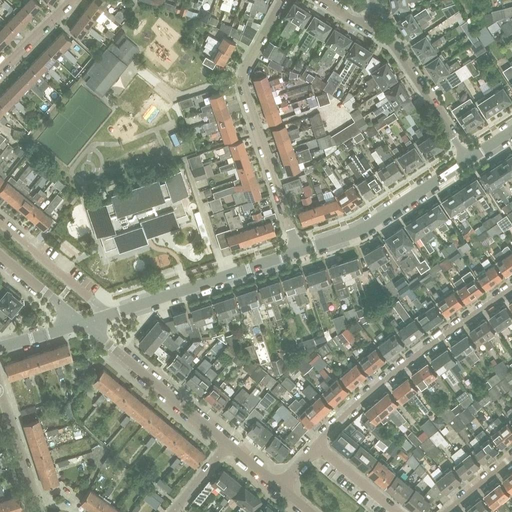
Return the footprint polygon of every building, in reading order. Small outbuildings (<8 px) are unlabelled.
[(13,11),(1,0),(0,0),(0,2),(11,13),(13,11)] [(25,22),(33,13),(24,4),(19,9),(16,6),(14,8),(4,0),(1,0),(13,11),(16,13),(25,22)] [(27,0),(24,4),(33,13),(41,5),(35,0),(27,0)] [(92,0),(91,2),(102,9),(104,11),(104,10),(105,8),(106,9),(107,7),(105,5),(108,0),(92,0)] [(253,0),(244,0),(244,1),(248,2),(245,13),(249,14),(253,0)] [(253,0),(249,14),(247,19),(252,21),(259,2),(263,4),(264,0),(253,0)] [(417,0),(391,0),(392,3),(391,4),(392,9),(393,9),(394,10),(410,7),(409,2),(417,0)] [(91,2),(84,11),(95,19),(102,9),(91,2)] [(164,2),(162,8),(173,11),(175,5),(164,2)] [(284,37),(301,7),(298,5),(299,4),(295,2),(294,3),(293,2),(285,15),(289,18),(286,24),(284,28),(280,34),(284,37)] [(454,14),(455,13),(460,10),(456,3),(448,6),(454,14)] [(174,11),(186,15),(187,9),(187,8),(180,6),(180,9),(175,7),(174,11)] [(511,6),(503,8),(505,17),(508,16),(511,13),(511,6)] [(304,9),(301,7),(284,37),(287,38),(291,33),(297,23),(302,26),(310,13),(309,12),(309,11),(305,8),(304,9)] [(104,11),(102,13),(106,16),(109,18),(110,15),(109,15),(111,13),(106,9),(105,8),(104,10),(104,11)] [(401,26),(403,29),(429,12),(426,8),(414,16),(411,11),(398,20),(398,21),(397,22),(400,27),(401,26)] [(494,21),(497,20),(505,17),(503,8),(492,11),(492,12),(494,22),(494,21)] [(198,12),(187,9),(186,15),(196,18),(198,12)] [(78,19),(77,20),(88,28),(88,27),(95,19),(84,11),(78,19)] [(432,17),(429,12),(403,29),(405,31),(404,32),(407,37),(408,37),(409,38),(423,29),(420,25),(432,17)] [(494,22),(492,12),(480,14),(483,25),(494,22)] [(17,31),(25,22),(16,13),(7,22),(17,31)] [(303,50),(322,20),(319,18),(320,17),(315,14),(315,15),(314,14),(305,28),(310,31),(307,36),(304,41),(300,48),(303,50)] [(473,15),(467,19),(472,29),(477,26),(476,22),(473,17),(473,15)] [(511,21),(508,16),(505,17),(497,20),(507,36),(509,34),(511,37),(511,21)] [(216,26),(218,20),(211,17),(208,23),(216,26)] [(77,20),(70,30),(80,38),(84,33),(87,35),(89,32),(88,32),(90,29),(88,28),(77,20)] [(325,22),(322,20),(303,50),(307,53),(314,41),(317,36),(322,39),(330,25),(329,24),(330,23),(325,21),(325,22)] [(0,31),(9,39),(17,31),(7,22),(3,26),(0,24),(0,31)] [(219,28),(229,34),(232,27),(221,23),(219,28)] [(243,31),(240,40),(249,45),(256,31),(245,25),(243,31)] [(476,32),(481,40),(491,34),(486,26),(476,32)] [(90,29),(88,32),(89,32),(94,36),(96,34),(95,33),(96,31),(91,27),(90,29)] [(243,31),(232,27),(229,34),(240,40),(243,31)] [(321,59),(325,62),(342,33),(339,31),(339,29),(336,27),(335,28),(334,27),(325,42),(329,45),(321,59)] [(114,33),(108,29),(104,34),(110,38),(114,33)] [(121,29),(112,39),(118,44),(126,33),(121,29)] [(467,34),(473,43),(479,40),(473,30),(467,34)] [(0,48),(9,39),(0,31),(0,48)] [(96,34),(94,36),(99,40),(102,36),(96,31),(95,33),(96,34)] [(62,32),(54,40),(64,49),(71,41),(62,32)] [(345,35),(342,33),(325,62),(329,64),(333,57),(337,50),(342,53),(351,38),(349,37),(349,35),(347,34),(345,35)] [(416,48),(418,52),(432,43),(429,39),(431,38),(428,33),(413,43),(414,45),(412,46),(415,49),(416,48)] [(205,40),(207,41),(229,54),(235,43),(223,36),(220,42),(208,35),(205,40)] [(440,37),(432,43),(418,52),(420,55),(419,56),(422,59),(423,59),(424,60),(439,50),(437,46),(443,41),(440,37)] [(138,49),(130,42),(126,39),(119,48),(112,42),(82,77),(101,94),(138,49)] [(459,65),(461,67),(465,64),(471,60),(487,49),(480,39),(475,43),(477,46),(474,48),(475,51),(474,52),(475,53),(467,58),(466,56),(458,61),(457,60),(450,65),(447,61),(445,63),(431,72),(433,75),(432,76),(435,80),(436,79),(437,80),(453,70),(459,65)] [(54,40),(46,48),(55,57),(64,49),(54,40)] [(350,58),(346,65),(339,75),(343,77),(346,73),(350,67),(363,46),(360,44),(360,42),(357,40),(356,41),(354,40),(345,55),(350,58)] [(223,64),(229,54),(207,41),(204,46),(215,52),(211,57),(223,64)] [(271,59),(271,58),(278,46),(269,42),(262,54),(271,59)] [(278,46),(271,58),(281,63),(287,51),(278,46)] [(350,67),(346,73),(343,77),(341,81),(345,83),(357,62),(362,65),(371,51),(370,50),(370,48),(367,47),(366,47),(363,46),(350,67)] [(51,62),(55,57),(46,48),(38,57),(59,78),(61,75),(51,66),(53,64),(51,62)] [(63,53),(68,58),(72,54),(67,49),(63,53)] [(431,72),(445,63),(442,59),(445,58),(442,53),(426,63),(427,65),(426,65),(428,69),(429,68),(431,72)] [(475,60),(479,65),(490,58),(486,53),(475,60)] [(77,59),(72,54),(68,58),(73,63),(77,59)] [(212,68),(215,62),(205,56),(202,62),(212,68)] [(38,57),(29,65),(39,74),(43,70),(45,73),(47,70),(57,80),(59,78),(38,57)] [(286,57),(282,64),(288,67),(292,60),(286,57)] [(282,65),(271,59),(267,64),(279,71),(282,65)] [(471,60),(465,64),(472,74),(474,76),(479,73),(471,60)] [(365,81),(368,85),(391,70),(389,67),(390,66),(388,63),(386,63),(385,61),(371,71),(374,76),(367,80),(365,81)] [(465,64),(461,67),(456,71),(462,81),(472,74),(465,64)] [(48,83),(39,74),(29,65),(21,74),(42,95),(44,93),(37,85),(39,84),(43,88),(48,83)] [(257,89),(280,82),(278,77),(268,81),(265,74),(262,75),(260,69),(254,71),(256,77),(253,78),(257,89)] [(396,78),(396,77),(396,75),(395,73),(393,73),(391,70),(368,85),(364,87),(368,92),(373,89),(372,87),(374,86),(377,91),(382,88),(396,78)] [(453,87),(462,81),(456,71),(446,77),(453,87)] [(305,79),(311,82),(314,76),(309,73),(305,79)] [(42,95),(21,74),(13,82),(22,91),(26,87),(28,90),(29,89),(31,87),(41,97),(42,95)] [(315,75),(314,76),(311,82),(322,89),(325,82),(321,80),(321,79),(315,75)] [(68,82),(66,84),(70,87),(76,80),(72,77),(68,82)] [(330,77),(323,89),(331,94),(339,82),(330,77)] [(445,92),(453,87),(446,77),(438,82),(445,92)] [(257,89),(261,101),(273,97),(271,90),(276,89),(276,88),(287,84),(286,80),(280,82),(257,89)] [(496,92),(504,105),(507,103),(508,104),(511,102),(511,101),(511,99),(511,98),(500,81),(492,87),(496,92)] [(4,91),(13,100),(16,102),(26,112),(29,115),(30,113),(27,110),(28,109),(18,100),(20,98),(18,95),(22,91),(13,82),(4,91)] [(378,107),(404,90),(402,87),(403,85),(401,83),(399,83),(398,82),(384,91),(387,96),(375,104),(378,107)] [(503,106),(504,105),(496,92),(492,87),(484,92),(486,95),(488,97),(496,110),(499,109),(499,110),(503,107),(503,106)] [(406,93),(404,90),(378,107),(372,111),(375,114),(380,111),(380,112),(387,108),(389,112),(409,99),(409,98),(409,96),(408,93),(406,93)] [(4,91),(0,95),(0,103),(5,109),(13,100),(4,91)] [(203,111),(226,103),(222,92),(209,96),(211,103),(201,107),(203,111)] [(327,92),(321,94),(325,103),(330,101),(327,92)] [(319,105),(325,103),(321,94),(316,96),(319,105)] [(306,98),(310,108),(317,105),(314,95),(306,98)] [(488,97),(486,95),(478,101),(488,116),(489,115),(490,116),(494,113),(493,112),(496,110),(488,97)] [(277,107),(273,97),(261,101),(264,112),(277,107)] [(181,108),(193,104),(191,98),(179,102),(181,108)] [(343,102),(349,111),(355,107),(349,98),(343,102)] [(471,98),(462,103),(466,108),(467,111),(476,124),(479,122),(479,123),(483,120),(483,119),(484,118),(474,103),(471,98)] [(416,109),(411,101),(401,107),(406,115),(416,109)] [(24,113),(26,112),(16,102),(14,104),(24,113)] [(230,115),(226,103),(203,111),(199,113),(200,117),(207,114),(209,122),(230,115)] [(287,104),(281,106),(277,107),(264,112),(268,123),(281,118),(279,113),(283,112),(283,111),(289,109),(287,104)] [(421,106),(409,114),(413,120),(425,112),(421,106)] [(355,121),(362,117),(364,116),(358,108),(350,113),(355,121)] [(476,124),(467,111),(466,108),(455,115),(462,124),(463,123),(467,129),(469,129),(473,127),(472,126),(476,124)] [(393,111),(382,118),(385,123),(386,122),(387,124),(397,117),(393,111)] [(33,118),(37,122),(42,115),(38,112),(33,118)] [(310,117),(313,126),(323,123),(320,112),(317,113),(313,116),(310,117)] [(233,126),(230,115),(209,122),(211,127),(205,129),(207,135),(210,133),(233,126)] [(369,127),(362,117),(355,121),(354,121),(360,131),(361,132),(369,127)] [(377,129),(385,123),(382,118),(374,124),(377,129)] [(354,121),(349,124),(355,133),(360,131),(354,121)] [(326,133),(323,123),(313,126),(316,137),(326,133)] [(272,128),(276,140),(299,132),(298,127),(287,131),(284,124),(272,128)] [(351,136),(355,133),(349,124),(345,127),(351,136)] [(212,137),(222,134),(224,141),(237,137),(233,126),(210,133),(212,137)] [(345,127),(340,130),(346,139),(351,136),(345,127)] [(431,153),(434,151),(425,138),(418,128),(414,130),(420,138),(416,141),(426,157),(427,156),(427,157),(431,154),(431,153)] [(14,129),(12,135),(23,137),(25,131),(14,129)] [(340,130),(336,133),(342,142),(346,139),(340,130)] [(429,135),(425,138),(434,151),(437,149),(438,150),(442,147),(441,147),(443,146),(432,130),(428,133),(429,135)] [(300,136),(299,132),(276,140),(280,151),(292,146),(290,139),(300,136)] [(337,145),(342,142),(336,133),(331,136),(337,145)] [(0,143),(0,144),(3,147),(9,140),(5,137),(0,143)] [(221,159),(233,155),(245,151),(241,140),(229,144),(223,146),(225,152),(219,154),(221,159)] [(409,148),(405,151),(414,164),(417,162),(418,163),(422,161),(421,160),(423,159),(410,140),(405,142),(409,148)] [(0,163),(3,160),(13,148),(8,144),(0,154),(0,163)] [(402,172),(394,159),(389,152),(386,154),(380,145),(375,148),(375,149),(382,160),(394,177),(397,175),(398,176),(402,173),(401,172),(402,172)] [(13,152),(20,157),(25,151),(18,146),(13,152)] [(292,146),(280,151),(283,162),(310,153),(308,147),(294,152),(292,146)] [(411,166),(414,164),(405,151),(401,154),(396,147),(392,149),(406,170),(407,169),(407,170),(411,167),(411,166)] [(391,179),(394,177),(382,160),(375,149),(371,152),(381,167),(377,169),(386,182),(387,182),(388,183),(392,180),(391,179)] [(233,155),(235,161),(219,166),(220,172),(221,172),(249,162),(245,151),(233,155)] [(192,169),(203,165),(200,153),(188,157),(192,169)] [(312,158),(310,153),(283,162),(287,173),(300,169),(298,163),(312,158)] [(371,192),(374,190),(356,164),(353,159),(348,163),(360,181),(357,183),(366,196),(367,195),(368,196),(371,193),(371,192)] [(511,168),(506,159),(498,165),(506,178),(511,175),(511,176),(511,168)] [(356,164),(374,190),(377,188),(378,189),(381,187),(381,186),(382,185),(374,172),(369,175),(366,170),(366,171),(359,161),(356,164)] [(236,179),(240,177),(253,173),(249,162),(221,172),(222,176),(234,172),(236,179)] [(29,164),(21,174),(21,175),(24,177),(32,167),(29,164)] [(303,167),(305,173),(314,170),(312,164),(303,167)] [(207,176),(203,165),(192,169),(195,180),(207,176)] [(502,181),(506,178),(498,165),(489,170),(507,196),(510,194),(502,181)] [(36,171),(41,175),(45,170),(40,166),(36,171)] [(331,170),(332,172),(354,203),(357,202),(357,203),(361,200),(361,199),(362,198),(353,184),(348,187),(343,180),(344,180),(341,175),(335,167),(331,170)] [(165,181),(159,183),(174,226),(179,225),(176,217),(186,213),(181,197),(187,194),(179,170),(163,175),(165,181)] [(497,190),(500,194),(506,202),(509,200),(507,196),(489,170),(481,176),(493,193),(497,190)] [(351,205),(354,203),(332,172),(329,174),(337,187),(333,190),(345,209),(347,208),(348,209),(352,206),(351,205)] [(257,185),(253,173),(240,177),(242,182),(212,192),(214,198),(219,197),(234,192),(257,185)] [(0,188),(0,192),(7,198),(22,180),(24,177),(21,175),(19,178),(18,177),(16,180),(10,175),(9,177),(1,188),(0,188)] [(285,190),(301,184),(299,178),(283,183),(285,190)] [(478,178),(470,183),(484,205),(488,203),(482,194),(487,191),(478,178)] [(26,196),(28,193),(29,191),(24,187),(26,184),(22,180),(7,198),(16,206),(26,196)] [(150,235),(154,233),(174,226),(159,183),(158,181),(139,187),(111,196),(113,201),(104,204),(103,201),(88,207),(98,237),(100,236),(105,250),(117,246),(118,251),(148,242),(145,235),(149,234),(150,235)] [(484,205),(470,183),(461,188),(470,202),(473,200),(481,211),(486,208),(484,205)] [(320,203),(325,216),(336,212),(335,210),(342,208),(336,198),(330,190),(323,193),(320,184),(314,186),(320,203)] [(234,192),(236,197),(241,195),(243,202),(260,196),(257,185),(234,192)] [(209,188),(203,190),(206,197),(212,195),(209,188)] [(16,206),(25,213),(44,192),(41,189),(40,189),(37,192),(36,191),(32,196),(28,193),(26,196),(16,206)] [(72,204),(79,196),(72,190),(65,198),(72,204)] [(460,190),(451,195),(466,217),(467,216),(466,214),(468,213),(464,206),(469,203),(460,190)] [(25,213),(34,221),(44,211),(39,206),(41,203),(40,202),(47,194),(44,192),(25,213)] [(46,225),(52,218),(49,215),(63,198),(58,193),(44,211),(34,221),(44,229),(46,225)] [(466,217),(451,195),(443,201),(452,214),(456,211),(460,216),(458,217),(461,221),(462,220),(466,217)] [(223,208),(219,197),(214,198),(209,200),(212,211),(223,208)] [(511,208),(511,207),(509,202),(501,207),(505,213),(511,208)] [(314,220),(325,216),(320,203),(309,207),(314,220)] [(440,203),(431,208),(446,230),(449,228),(444,219),(449,216),(440,203)] [(302,224),(314,220),(309,207),(294,212),(297,222),(301,221),(302,224)] [(431,208),(423,214),(432,227),(436,224),(442,233),(446,230),(431,208)] [(233,216),(232,213),(230,210),(224,212),(232,233),(227,235),(226,232),(223,231),(215,233),(220,246),(229,243),(230,248),(242,244),(233,216)] [(275,212),(264,215),(262,216),(260,211),(256,212),(264,236),(275,232),(271,220),(277,218),(275,212)] [(253,240),(264,236),(256,212),(251,214),(253,220),(247,222),(249,227),(253,240)] [(495,223),(497,221),(504,217),(501,212),(492,218),(495,223)] [(233,216),(242,244),(253,240),(249,227),(244,229),(239,214),(233,216)] [(428,230),(432,227),(423,214),(415,219),(429,241),(433,239),(428,230)] [(511,222),(506,215),(504,217),(497,221),(503,230),(504,231),(511,225),(511,222)] [(488,228),(494,223),(495,223),(492,218),(491,216),(484,222),(488,228)] [(46,225),(44,229),(49,233),(52,230),(58,222),(52,218),(46,225)] [(430,242),(429,241),(415,219),(407,224),(416,238),(419,236),(430,252),(435,249),(430,242)] [(462,228),(464,233),(473,228),(467,219),(459,224),(462,228)] [(493,237),(503,230),(497,221),(495,223),(494,223),(495,224),(487,230),(491,235),(493,237)] [(210,243),(203,222),(197,224),(204,245),(210,243)] [(404,227),(395,232),(414,260),(413,260),(417,265),(421,273),(430,267),(425,259),(421,261),(411,246),(415,243),(404,227)] [(469,240),(476,235),(477,235),(473,228),(463,235),(467,241),(469,240)] [(491,235),(487,230),(487,229),(482,232),(477,235),(482,241),(491,235)] [(389,240),(384,243),(399,265),(401,264),(407,272),(417,265),(413,260),(414,260),(395,232),(387,238),(389,240)] [(450,237),(456,246),(461,243),(460,242),(463,240),(462,238),(459,240),(455,233),(450,237)] [(482,244),(476,235),(469,240),(475,249),(482,244)] [(467,242),(457,248),(460,252),(462,250),(464,252),(471,248),(467,242)] [(374,249),(385,268),(391,278),(396,274),(390,263),(388,264),(386,260),(391,257),(383,243),(374,249)] [(504,247),(502,249),(511,263),(511,251),(508,245),(505,246),(504,247)] [(381,271),(385,268),(374,249),(365,254),(373,267),(378,265),(381,271)] [(507,274),(511,271),(511,263),(502,249),(501,249),(496,253),(500,260),(498,262),(507,274)] [(349,260),(356,281),(362,298),(366,296),(358,273),(364,271),(359,257),(349,260)] [(448,257),(439,263),(444,271),(453,265),(448,257)] [(356,281),(349,260),(340,263),(345,278),(350,276),(352,282),(356,281)] [(347,284),(345,278),(340,263),(330,266),(335,281),(341,279),(343,285),(347,284)] [(428,269),(432,275),(433,276),(438,273),(436,271),(441,268),(438,263),(428,269)] [(486,268),(495,283),(504,277),(495,264),(492,265),(491,264),(486,268)] [(327,267),(317,270),(328,301),(332,300),(326,284),(331,282),(327,267)] [(487,288),(495,283),(486,268),(480,272),(481,273),(478,275),(487,288)] [(422,282),(432,275),(428,269),(418,276),(422,282)] [(330,308),(328,301),(317,270),(308,274),(313,288),(317,287),(322,302),(323,302),(326,309),(330,308)] [(476,296),(484,290),(471,271),(462,277),(466,282),(476,296)] [(301,297),(301,300),(302,303),(308,301),(307,296),(305,296),(303,289),(308,287),(303,272),(302,273),(300,272),(297,273),(296,275),(293,276),(301,297)] [(297,298),(301,297),(293,276),(291,277),(289,275),(286,277),(285,279),(284,279),(289,294),(295,292),(297,298)] [(418,276),(412,281),(417,288),(423,284),(422,282),(418,276)] [(468,301),(476,296),(466,282),(462,277),(454,282),(468,301)] [(273,283),(271,283),(278,305),(287,301),(280,280),(279,280),(278,280),(274,281),(273,283)] [(0,327),(20,304),(20,303),(21,303),(21,299),(20,299),(20,298),(12,292),(11,292),(7,289),(0,283),(0,327)] [(261,286),(262,290),(266,301),(269,308),(272,307),(277,319),(283,317),(278,305),(271,283),(268,284),(268,283),(262,285),(262,286),(261,286)] [(399,291),(402,296),(412,289),(408,284),(399,291)] [(392,285),(382,291),(387,299),(397,293),(392,285)] [(251,290),(248,291),(259,324),(263,322),(257,304),(262,303),(257,288),(256,288),(256,287),(250,289),(251,290)] [(255,325),(259,324),(248,291),(245,292),(244,290),(239,292),(240,294),(239,294),(244,309),(249,307),(255,325)] [(452,290),(445,294),(456,309),(458,307),(460,308),(463,306),(463,304),(464,303),(455,290),(453,292),(452,290)] [(453,311),(456,309),(445,294),(439,299),(440,300),(439,301),(448,314),(449,313),(451,314),(453,313),(453,311)] [(228,298),(225,298),(232,320),(236,319),(234,312),(240,310),(235,295),(234,296),(232,295),(229,296),(228,298)] [(436,322),(426,308),(417,296),(412,300),(422,313),(418,315),(428,328),(429,327),(431,328),(433,326),(433,324),(436,322)] [(229,321),(232,320),(225,298),(223,299),(221,298),(218,300),(217,301),(216,301),(221,316),(226,314),(229,321)] [(406,323),(416,336),(419,334),(421,335),(423,333),(423,331),(424,330),(415,318),(413,319),(412,318),(410,319),(406,313),(407,312),(399,300),(393,305),(406,323)] [(426,308),(436,322),(439,320),(440,321),(443,319),(443,318),(444,317),(432,300),(428,303),(430,305),(426,308)] [(218,337),(214,326),(212,319),(217,318),(212,303),(211,303),(209,302),(206,303),(205,305),(202,306),(209,327),(213,339),(218,337)] [(373,308),(379,317),(384,314),(378,305),(373,308)] [(511,313),(506,305),(505,306),(503,306),(501,307),(501,309),(498,311),(508,325),(511,322),(511,313)] [(195,315),(189,317),(196,338),(203,338),(198,324),(204,322),(206,328),(209,327),(202,306),(200,307),(198,306),(195,307),(194,309),(193,309),(195,315)] [(354,308),(344,311),(348,322),(358,319),(354,308)] [(363,308),(356,310),(358,317),(365,314),(363,308)] [(196,338),(189,317),(187,310),(174,314),(176,319),(166,322),(177,332),(180,331),(178,327),(179,327),(179,326),(185,324),(188,332),(190,331),(193,340),(195,340),(196,340),(196,338)] [(498,311),(495,313),(494,312),(491,314),(491,316),(490,317),(499,329),(501,328),(502,329),(508,325),(498,311)] [(360,318),(363,323),(365,322),(366,323),(372,319),(368,312),(360,318)] [(414,338),(416,336),(406,323),(400,327),(389,313),(385,316),(397,331),(399,330),(409,342),(410,341),(411,342),(414,340),(414,338)] [(332,318),(338,333),(347,326),(344,314),(332,318)] [(155,325),(153,327),(178,348),(181,344),(180,344),(175,340),(168,334),(171,330),(159,320),(158,320),(157,319),(154,324),(155,325)] [(478,325),(488,339),(495,334),(494,333),(495,331),(486,319),(485,320),(484,319),(481,321),(481,323),(478,325)] [(347,328),(353,335),(363,328),(357,320),(347,328)] [(478,325),(475,327),(475,326),(471,328),(471,329),(470,330),(479,343),(481,342),(482,343),(484,342),(488,348),(493,345),(488,339),(478,325)] [(146,335),(158,345),(162,341),(176,352),(179,349),(178,348),(153,327),(151,330),(150,329),(146,333),(147,334),(146,335)] [(353,335),(347,328),(338,335),(345,345),(347,347),(348,348),(352,346),(349,342),(354,337),(353,335)] [(325,332),(314,336),(317,344),(328,340),(325,332)] [(392,332),(386,337),(397,351),(400,349),(401,350),(404,348),(404,346),(405,345),(395,332),(393,334),(392,332)] [(231,342),(232,348),(237,351),(242,352),(239,345),(238,346),(234,333),(226,336),(228,343),(231,342)] [(459,339),(475,361),(478,358),(472,349),(476,347),(467,334),(466,334),(464,333),(462,334),(461,336),(462,338),(459,339)] [(337,334),(328,341),(325,343),(331,350),(339,345),(343,350),(347,347),(345,345),(338,335),(337,334)] [(171,355),(158,345),(146,335),(144,337),(143,336),(140,341),(140,342),(152,352),(154,350),(160,355),(158,357),(164,363),(171,355)] [(180,335),(175,340),(180,344),(185,339),(180,335)] [(394,353),(397,351),(386,337),(381,341),(382,343),(380,344),(389,357),(391,356),(391,357),(394,355),(394,353)] [(459,339),(456,341),(455,340),(453,341),(452,343),(452,344),(451,345),(460,358),(464,355),(470,364),(475,361),(459,339)] [(173,368),(176,371),(199,343),(203,340),(196,340),(195,340),(184,353),(180,350),(168,364),(169,365),(169,367),(171,369),(173,368)] [(270,361),(264,342),(255,345),(261,364),(270,361)] [(36,353),(41,368),(73,358),(68,343),(36,353)] [(199,343),(176,371),(178,372),(178,374),(182,377),(183,376),(184,377),(196,363),(192,359),(203,347),(199,343)] [(331,350),(325,343),(318,348),(323,356),(331,350)] [(237,351),(232,348),(229,345),(228,346),(225,350),(225,351),(232,357),(237,351)] [(253,346),(245,349),(252,359),(257,357),(253,346)] [(373,347),(367,352),(378,365),(381,363),(382,364),(385,361),(385,360),(386,359),(376,347),(374,349),(373,347)] [(447,348),(446,348),(445,347),(443,348),(442,350),(442,352),(439,353),(458,380),(459,381),(463,378),(456,367),(455,368),(452,364),(457,361),(447,348)] [(304,349),(295,352),(298,358),(307,355),(304,349)] [(315,350),(307,358),(312,364),(321,355),(315,350)] [(279,358),(271,360),(276,375),(277,377),(286,370),(280,351),(278,352),(279,358)] [(238,352),(232,360),(240,366),(246,359),(238,352)] [(375,367),(378,365),(367,352),(361,356),(362,358),(360,359),(370,371),(371,370),(373,371),(375,369),(375,367)] [(9,378),(41,368),(36,353),(5,363),(9,378)] [(439,353),(437,355),(436,354),(432,358),(432,359),(431,359),(440,372),(443,370),(452,384),(458,380),(439,353)] [(292,355),(285,358),(288,366),(295,364),(292,355)] [(296,365),(301,371),(310,362),(305,357),(296,365)] [(197,368),(187,380),(188,381),(188,382),(191,384),(192,384),(194,386),(195,386),(211,367),(203,360),(197,368)] [(250,360),(243,368),(251,374),(257,366),(250,360)] [(493,367),(497,373),(501,379),(511,372),(503,360),(493,367)] [(428,362),(427,363),(426,361),(421,365),(422,366),(420,368),(433,385),(436,382),(433,378),(437,375),(428,362)] [(354,363),(348,368),(360,381),(363,378),(363,379),(366,377),(366,375),(367,374),(357,363),(355,364),(354,363)] [(259,365),(250,376),(258,383),(267,372),(259,365)] [(293,375),(299,370),(295,366),(289,371),(293,375)] [(65,380),(64,377),(61,367),(56,368),(60,382),(65,380)] [(211,367),(195,386),(197,388),(197,390),(199,392),(201,392),(202,393),(212,380),(219,373),(211,367)] [(357,383),(360,381),(348,368),(343,373),(344,374),(342,376),(352,387),(354,386),(355,387),(358,385),(357,383)] [(420,368),(417,370),(415,369),(413,369),(412,371),(413,373),(412,374),(421,387),(425,383),(429,388),(433,385),(420,368)] [(93,381),(118,402),(128,390),(103,369),(93,381)] [(268,387),(275,378),(268,373),(261,382),(268,387)] [(487,379),(488,380),(492,386),(501,379),(497,373),(487,379)] [(325,378),(330,384),(342,397),(345,395),(346,395),(348,393),(348,391),(349,391),(339,379),(337,380),(336,379),(334,380),(329,374),(325,378)] [(330,384),(325,378),(323,377),(322,375),(318,379),(326,388),(325,389),(326,390),(324,392),(335,403),(336,402),(337,403),(340,401),(340,399),(342,397),(330,384)] [(287,376),(282,382),(290,390),(296,384),(287,376)] [(408,377),(407,377),(406,376),(404,377),(403,379),(403,381),(400,383),(421,410),(423,413),(427,410),(414,392),(418,389),(408,377)] [(497,383),(504,393),(511,387),(511,386),(505,377),(497,383)] [(483,393),(492,386),(488,380),(479,387),(483,393)] [(211,400),(213,402),(227,385),(224,382),(220,387),(215,383),(205,395),(206,396),(206,397),(209,400),(211,400)] [(288,389),(280,382),(272,391),(279,397),(283,392),(284,393),(288,389)] [(400,383),(398,385),(396,384),(394,384),(393,386),(394,388),(393,389),(402,401),(406,398),(417,413),(421,410),(400,383)] [(228,384),(227,385),(213,402),(216,404),(216,405),(218,407),(220,407),(221,408),(235,390),(228,384)] [(486,391),(494,401),(502,394),(495,385),(486,391)] [(118,402),(143,423),(153,411),(128,390),(118,402)] [(268,391),(265,395),(273,402),(277,398),(268,391)] [(388,391),(387,392),(385,391),(383,393),(383,395),(380,397),(401,422),(402,423),(406,420),(394,406),(398,403),(388,391)] [(103,392),(101,394),(95,402),(98,405),(106,395),(103,392)] [(234,398),(224,411),(225,411),(225,413),(228,415),(229,415),(232,417),(247,398),(244,396),(239,392),(234,398)] [(247,398),(232,417),(234,419),(234,420),(236,422),(238,422),(239,423),(249,411),(255,403),(260,398),(252,392),(251,394),(248,398),(247,398)] [(477,399),(482,405),(491,399),(486,392),(477,399)] [(309,398),(313,402),(324,414),(328,410),(329,411),(330,410),(330,408),(332,407),(321,395),(317,398),(313,394),(309,398)] [(461,402),(465,408),(473,401),(469,395),(461,402)] [(324,414),(313,402),(310,405),(303,397),(299,400),(303,404),(317,420),(320,418),(321,419),(324,415),(323,414),(324,414)] [(380,397),(378,399),(376,399),(374,401),(374,402),(372,404),(383,415),(387,420),(390,417),(397,425),(401,422),(380,397)] [(472,413),(482,405),(477,399),(467,406),(472,413)] [(461,402),(452,409),(456,415),(465,408),(461,402)] [(49,403),(40,406),(42,413),(51,410),(49,403)] [(64,405),(66,413),(68,421),(73,419),(68,404),(64,405)] [(277,411),(286,419),(291,413),(292,412),(283,404),(277,411)] [(315,422),(317,420),(303,404),(295,411),(310,427),(312,425),(313,426),(315,424),(315,422)] [(372,404),(370,406),(369,405),(367,407),(367,409),(365,410),(375,422),(379,419),(383,423),(387,420),(383,415),(372,404)] [(37,410),(35,405),(20,410),(22,415),(37,410)] [(254,435),(256,437),(267,424),(262,419),(261,421),(258,419),(262,413),(264,414),(265,413),(256,406),(241,424),(248,431),(250,432),(249,433),(252,436),(254,435)] [(457,414),(466,424),(475,417),(467,407),(457,414)] [(143,423),(168,444),(178,431),(153,411),(143,423)] [(300,421),(291,413),(286,419),(283,422),(293,430),(300,421)] [(466,425),(466,424),(457,414),(448,421),(457,432),(466,425)] [(127,415),(123,419),(120,423),(123,425),(130,417),(127,415)] [(367,417),(361,422),(370,431),(370,430),(375,425),(367,417)] [(511,426),(507,420),(504,423),(499,417),(494,420),(511,440),(511,439),(511,426)] [(34,454),(49,450),(39,419),(24,424),(34,454)] [(508,442),(511,440),(494,420),(488,425),(495,433),(493,434),(503,447),(504,446),(505,446),(508,444),(508,442)] [(293,430),(301,437),(309,428),(300,421),(293,430)] [(343,430),(333,441),(334,442),(333,443),(337,447),(338,446),(340,448),(352,435),(357,428),(349,422),(344,428),(343,430)] [(267,424),(256,437),(258,439),(258,441),(261,443),(262,443),(264,444),(274,432),(272,430),(273,429),(267,424)] [(379,439),(380,438),(384,433),(375,425),(370,430),(379,439)] [(440,431),(444,435),(449,431),(446,426),(440,431)] [(352,435),(340,448),(343,450),(342,451),(346,454),(347,453),(348,454),(358,442),(364,435),(357,428),(352,435)] [(429,436),(436,444),(437,445),(441,442),(445,446),(449,443),(438,429),(429,436)] [(483,429),(475,435),(481,442),(492,455),(495,453),(496,454),(498,452),(498,450),(500,449),(483,429)] [(296,443),(301,437),(293,430),(285,439),(274,453),(277,455),(277,456),(279,458),(280,458),(282,459),(292,447),(296,443)] [(168,444),(195,466),(205,454),(178,431),(168,444)] [(419,443),(422,442),(412,431),(407,436),(416,446),(419,443)] [(384,433),(380,438),(388,445),(392,441),(384,433)] [(272,450),(274,453),(285,439),(280,434),(279,436),(277,434),(267,446),(268,447),(267,448),(270,451),(272,450)] [(490,457),(492,455),(481,442),(475,435),(469,440),(476,448),(474,450),(484,462),(485,461),(486,462),(490,458),(490,457)] [(145,444),(149,447),(155,439),(152,436),(145,444)] [(426,452),(436,444),(429,436),(422,442),(419,443),(426,452)] [(407,438),(401,444),(406,450),(412,445),(407,438)] [(357,461),(359,463),(370,450),(365,445),(364,447),(362,445),(352,457),(353,458),(352,459),(354,461),(357,461)] [(418,445),(412,450),(420,459),(426,454),(418,445)] [(462,446),(457,450),(473,470),(476,468),(477,469),(480,466),(480,465),(481,464),(472,452),(468,455),(466,452),(466,451),(462,446)] [(401,449),(397,453),(405,460),(409,456),(401,449)] [(34,454),(44,487),(59,482),(49,450),(34,454)] [(111,450),(102,464),(106,467),(115,453),(111,450)] [(370,450),(359,463),(362,466),(361,467),(365,470),(366,468),(367,469),(380,454),(377,450),(374,453),(370,450)] [(471,473),(473,470),(457,450),(452,455),(456,460),(457,459),(459,462),(456,465),(466,477),(467,476),(468,477),(472,474),(471,473)] [(413,454),(406,462),(415,469),(420,463),(413,454)] [(171,465),(174,468),(181,460),(177,457),(171,465)] [(377,478),(388,465),(390,463),(382,457),(370,472),(371,473),(371,475),(373,476),(375,476),(377,478)] [(394,470),(388,465),(377,478),(380,481),(380,482),(382,484),(384,484),(385,485),(395,473),(393,471),(394,470)] [(444,473),(455,486),(457,484),(459,484),(461,482),(461,481),(463,479),(453,467),(451,469),(450,468),(444,472),(444,473)] [(219,491),(222,487),(232,476),(223,469),(212,482),(209,480),(204,486),(204,488),(201,491),(200,491),(194,498),(200,504),(204,498),(207,495),(206,495),(209,492),(210,492),(215,487),(219,491)] [(452,488),(455,486),(444,473),(444,472),(438,477),(439,478),(437,480),(447,492),(449,491),(450,491),(452,489),(452,488)] [(503,480),(511,490),(511,474),(509,475),(507,475),(504,477),(504,479),(503,480)] [(393,492),(395,494),(407,481),(401,476),(400,477),(398,475),(388,487),(389,488),(389,490),(391,492),(393,492)] [(240,483),(232,476),(222,487),(227,491),(225,494),(229,497),(240,483)] [(432,477),(427,483),(432,487),(435,482),(432,477)] [(108,496),(116,485),(118,481),(114,479),(112,482),(104,493),(108,496)] [(169,492),(172,489),(160,479),(157,482),(169,492)] [(412,485),(407,481),(395,494),(398,496),(398,497),(400,499),(402,499),(403,500),(413,488),(411,487),(412,485)] [(438,499),(445,494),(435,482),(432,487),(428,491),(438,499)] [(497,483),(495,485),(495,487),(493,489),(503,502),(509,497),(508,496),(510,494),(501,482),(499,483),(497,483)] [(235,500),(241,506),(252,493),(243,485),(234,497),(236,499),(235,500)] [(156,509),(161,502),(164,499),(152,489),(149,492),(143,500),(147,503),(156,509)] [(417,489),(416,491),(406,502),(407,504),(407,505),(409,507),(411,507),(413,509),(425,495),(417,489)] [(497,505),(498,507),(502,511),(508,508),(503,502),(493,489),(490,491),(488,490),(486,492),(486,494),(485,495),(495,507),(497,505)] [(95,511),(113,511),(116,508),(90,490),(81,502),(95,511)] [(252,511),(262,501),(252,493),(241,506),(248,511),(250,510),(251,511),(252,511)] [(0,511),(15,511),(24,509),(19,494),(0,500),(0,511)] [(431,500),(425,495),(413,509),(416,511),(415,511),(426,511),(429,509),(427,508),(431,503),(429,502),(431,500)] [(228,500),(224,497),(220,502),(224,505),(228,500)] [(477,502),(473,504),(479,511),(490,511),(492,509),(482,497),(481,498),(480,497),(476,500),(477,502)]
